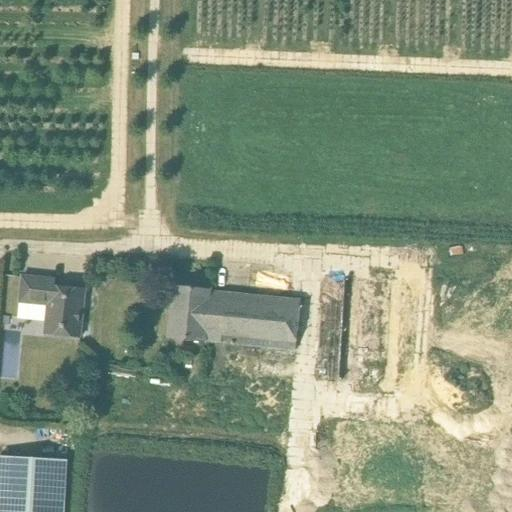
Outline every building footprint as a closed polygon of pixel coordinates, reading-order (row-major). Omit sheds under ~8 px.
[(52,280),(38,278),(22,277),(20,303),(48,306),(45,334),(80,338),(83,310),(85,290),(51,287),(52,280)] [(342,283),(341,332),(391,334),(393,285),(342,283)] [(211,292),(211,291),(174,287),(168,339),(206,343),(206,341),(296,350),(301,301),(211,292)] [(9,326),(10,317),(2,316),(1,325),(9,326)] [(341,332),(340,381),(368,381),(368,370),(390,370),(391,334),(341,332)] [(287,435),(289,385),(189,381),(186,430),(287,435)] [(312,499),(511,501),(511,430),(312,428),(312,499)] [(81,511),(268,511),(272,460),(85,448),(81,511)] [(65,511),(68,460),(0,456),(0,511),(65,511)]
